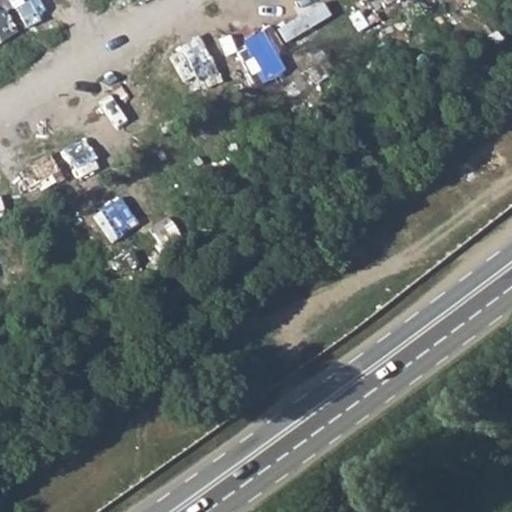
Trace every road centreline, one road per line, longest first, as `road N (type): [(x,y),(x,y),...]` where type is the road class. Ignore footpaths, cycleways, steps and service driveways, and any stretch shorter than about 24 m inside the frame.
road 1 (primary): [(511,254),(159,511)]
road 2 (primary): [(221,511),(511,297)]
road 3 (track): [(0,110),(177,0)]
